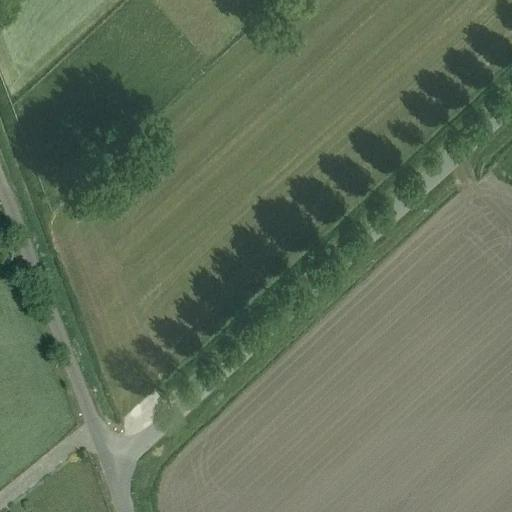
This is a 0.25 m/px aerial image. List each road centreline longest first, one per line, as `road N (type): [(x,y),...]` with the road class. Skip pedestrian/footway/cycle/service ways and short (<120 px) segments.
road 1 (unclassified): [(113,478),(511,105)]
road 2 (unclassified): [(113,478),(0,166)]
